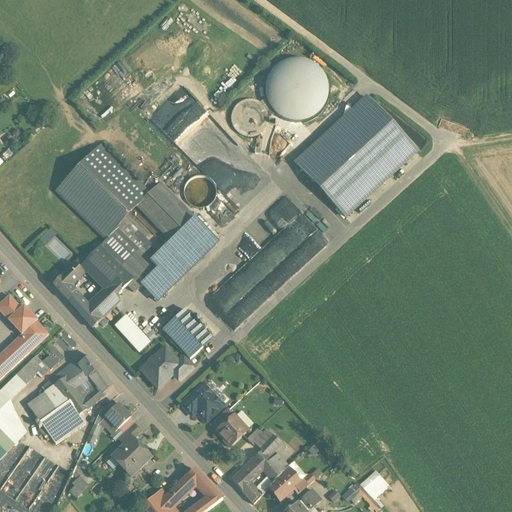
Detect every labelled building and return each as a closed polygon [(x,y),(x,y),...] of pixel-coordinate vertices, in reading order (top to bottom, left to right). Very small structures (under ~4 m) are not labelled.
[(311,120),(318,115),(323,109),(327,102),(329,94),(329,86),(328,78),(324,71),(319,65),(312,60),(305,57),(296,56),(288,57),(281,60),(274,64),(269,70),(265,77),(263,85),(262,93),(264,101),(268,108),(273,114),(275,116),(280,119),(287,122),(295,123),(303,122),(311,120)] [(366,98),(295,163),(346,219),(417,154),(366,98)] [(273,114),(268,108),(264,101),(259,105),(263,108),(266,113),(268,118),(268,120),(275,116),(273,114)] [(251,139),(257,138),(262,134),(266,130),(268,124),(268,120),(268,118),(266,113),(263,108),(259,105),(258,104),(253,102),(247,102),(241,104),(236,107),(233,112),(231,117),(231,123),(232,129),(235,133),(240,137),(246,139),(251,139)] [(148,193),(100,147),(56,192),(103,239),(148,193)] [(215,200),(216,193),(215,187),(211,182),(206,178),(200,177),(193,179),(188,182),(185,187),(183,194),(185,200),(188,205),(194,209),(200,210),(206,209),(211,205),(215,200)] [(193,222),(159,186),(137,207),(172,243),(187,228),(193,222)] [(232,213),(225,206),(213,218),(221,226),(226,222),(225,220),(232,213)] [(218,244),(195,221),(193,222),(197,226),(190,232),(187,228),(172,243),(151,262),(152,264),(153,267),(154,271),(153,275),(151,278),(141,288),(157,304),(218,244)] [(193,222),(187,228),(190,232),(197,226),(193,222)] [(86,262),(79,269),(83,273),(86,270),(105,290),(118,296),(127,287),(133,293),(135,293),(151,278),(153,275),(154,271),(153,267),(152,264),(117,230),(86,262)] [(81,257),(74,265),(79,269),(86,262),(81,257)] [(74,265),(53,286),(68,302),(75,294),(70,288),(83,274),(83,273),(79,269),(74,265)] [(87,307),(79,315),(92,330),(120,303),(118,296),(105,290),(87,307)] [(87,307),(75,294),(68,302),(79,315),(87,307)] [(21,309),(9,296),(0,304),(0,308),(10,319),(21,309)] [(10,319),(8,321),(21,336),(36,322),(37,321),(24,307),(21,309),(10,319)] [(184,311),(162,331),(190,361),(211,340),(191,318),(187,314),(184,311)] [(115,327),(139,354),(150,344),(127,317),(115,327)] [(36,322),(23,334),(25,336),(0,359),(0,379),(48,335),(36,322)] [(152,342),(157,338),(151,332),(147,337),(152,342)] [(165,349),(155,359),(152,358),(149,361),(149,364),(141,371),(158,389),(173,375),(183,366),(188,371),(191,368),(183,359),(178,364),(165,349)] [(41,363),(36,357),(0,391),(0,448),(6,455),(27,433),(11,414),(10,402),(37,374),(41,379),(49,372),(41,363)] [(46,360),(41,363),(49,372),(57,365),(50,357),(46,360)] [(90,357),(78,366),(80,369),(87,379),(89,378),(100,370),(90,357)] [(63,371),(50,381),(54,387),(65,380),(70,376),(78,371),(73,364),(63,371)] [(183,366),(173,375),(178,380),(188,371),(183,366)] [(78,371),(70,376),(77,387),(88,380),(87,379),(80,369),(78,371)] [(100,370),(89,378),(94,385),(89,390),(98,402),(105,397),(103,395),(112,387),(100,370)] [(65,380),(73,390),(77,387),(70,376),(65,380)] [(73,390),(65,380),(54,387),(76,418),(81,415),(87,410),(73,390)] [(50,381),(42,388),(45,394),(27,407),(42,428),(50,440),(55,446),(85,426),(83,417),(81,415),(76,418),(54,387),(50,381)] [(223,407),(203,386),(181,406),(192,417),(196,413),(206,423),(223,407)] [(89,390),(84,394),(81,390),(77,387),(73,390),(87,410),(98,402),(89,390)] [(130,419),(118,406),(109,414),(105,418),(106,419),(117,432),(130,419)] [(104,409),(100,413),(97,420),(101,424),(106,419),(105,418),(109,414),(104,409)] [(227,412),(211,427),(217,433),(233,418),(227,412)] [(217,433),(216,434),(229,449),(248,432),(234,417),(233,418),(217,433)] [(96,422),(89,436),(94,437),(98,426),(96,422)] [(133,425),(117,440),(124,446),(131,439),(133,442),(141,434),(133,425)] [(50,440),(42,428),(39,431),(47,442),(50,440)] [(258,430),(247,441),(253,447),(254,446),(263,436),(258,430)] [(263,436),(254,446),(260,451),(271,437),(266,432),(263,436)] [(89,436),(86,443),(93,446),(96,438),(94,437),(89,436)] [(271,437),(260,451),(262,452),(271,463),(278,456),(281,445),(271,437)] [(133,442),(131,439),(124,446),(111,459),(112,459),(115,456),(124,466),(123,468),(132,477),(130,478),(131,479),(151,460),(133,442)] [(271,463),(262,452),(254,460),(263,471),(271,480),(273,483),(281,475),(271,463)] [(288,468),(278,456),(271,463),(281,475),(287,469),(288,468)] [(254,460),(232,482),(247,498),(254,492),(247,485),(259,475),(263,471),(254,460)] [(287,469),(281,475),(273,483),(274,484),(269,490),(275,497),(276,497),(281,503),(295,490),(302,485),(301,484),(287,469)] [(212,490),(194,470),(175,489),(183,498),(196,486),(205,496),(212,490)] [(377,499),(390,488),(376,472),(359,486),(357,484),(341,497),(346,503),(358,493),(374,511),(378,511),(384,507),(377,499)] [(88,485),(92,482),(86,474),(82,477),(88,485)] [(87,487),(79,478),(71,485),(73,487),(68,493),(74,499),(87,487)] [(271,480),(261,491),(264,495),(269,490),(274,484),(273,483),(271,480)] [(305,481),(301,484),(302,485),(295,490),(299,495),(309,486),(305,481)] [(254,492),(247,498),(252,505),(257,500),(258,501),(264,495),(261,491),(258,488),(254,492)] [(166,498),(165,499),(173,509),(184,499),(183,498),(175,489),(166,498)] [(159,490),(151,493),(150,492),(136,504),(142,511),(165,499),(166,498),(159,490)] [(208,499),(190,511),(207,511),(223,501),(212,490),(205,496),(208,499)] [(312,492),(301,502),(309,510),(320,501),(312,492)] [(339,499),(335,494),(329,499),(333,504),(339,499)] [(165,499),(142,511),(143,511),(175,511),(173,509),(165,499)] [(306,511),(309,510),(301,502),(298,505),(303,511),(306,511)]
